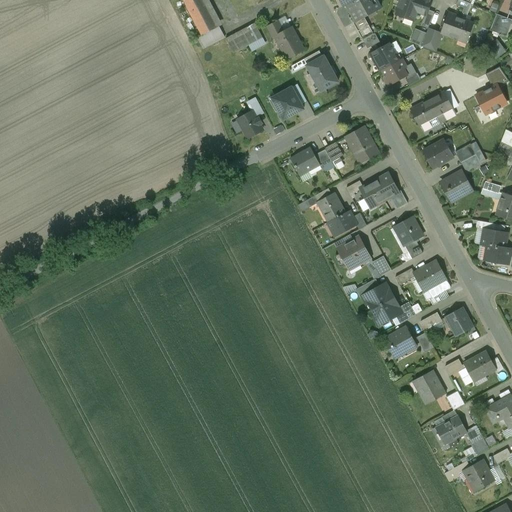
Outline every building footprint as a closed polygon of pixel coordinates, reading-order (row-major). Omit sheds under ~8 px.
[(219,27),(204,0),(184,0),(202,35),(219,27)] [(356,0),(347,5),(356,21),(356,22),(365,17),(381,8),(376,0),(356,0)] [(401,0),(396,15),(413,21),(417,12),(421,0),(401,0)] [(432,1),(429,0),(421,0),(417,12),(425,15),(426,16),(428,10),(432,1)] [(471,4),(461,0),(458,0),(456,5),(469,10),(471,4)] [(428,10),(426,16),(425,15),(421,26),(428,29),(435,13),(428,10)] [(462,17),(449,12),(441,33),(459,39),(460,36),(467,38),(466,42),(467,42),(474,23),(462,19),(462,17)] [(508,18),(496,14),(490,30),(502,35),(508,18)] [(374,34),(365,17),(356,22),(356,21),(354,23),(363,40),(374,34)] [(278,21),(267,26),(274,38),(276,36),(275,36),(275,35),(284,31),(278,21)] [(255,23),(226,38),(233,53),(263,37),(255,23)] [(219,27),(202,35),(197,37),(203,48),(225,37),(221,29),(220,29),(219,27)] [(284,31),(275,36),(276,36),(288,59),(304,50),(292,27),(284,31)] [(416,28),(411,41),(423,46),(428,32),(416,28)] [(374,34),(363,40),(368,49),(380,42),(375,33),(374,34)] [(389,45),(371,55),(380,72),(382,71),(401,60),(398,54),(395,55),(389,45)] [(495,45),(488,50),(492,55),(499,50),(495,45)] [(319,51),(304,59),(307,65),(323,56),(319,51)] [(307,65),(306,65),(311,73),(316,83),(311,85),(316,94),(339,82),(324,55),(323,56),(307,65)] [(401,60),(382,71),(385,77),(385,79),(388,86),(406,76),(407,79),(417,74),(411,64),(406,67),(403,63),(401,60)] [(492,88),(497,85),(498,87),(509,82),(499,67),(486,75),(492,88)] [(311,73),(306,76),(311,85),(316,83),(311,73)] [(417,74),(407,79),(406,80),(409,86),(421,80),(417,74)] [(492,88),(476,96),(486,115),(493,111),(493,112),(500,109),(500,107),(507,104),(505,99),(498,87),(497,85),(492,88)] [(292,87),(275,97),(278,102),(275,104),(284,120),(304,110),(292,87)] [(444,92),(411,109),(420,126),(437,117),(444,113),(453,109),(444,92)] [(264,114),(256,98),(247,103),(252,113),(253,112),(256,118),(264,114)] [(252,113),(238,120),(248,138),(263,130),(260,125),(262,124),(259,119),(257,120),(256,118),(253,112),(252,113)] [(444,113),(437,117),(440,123),(447,119),(444,113)] [(364,127),(346,137),(361,163),(378,153),(364,127)] [(511,138),(504,135),(501,142),(511,147),(511,138)] [(443,139),(423,151),(433,168),(453,157),(443,139)] [(336,142),(325,148),(326,149),(332,161),(344,155),(336,142)] [(511,147),(501,142),(498,150),(511,156),(511,147)] [(470,144),(455,152),(461,162),(476,154),(470,144)] [(311,147),(290,158),(299,175),(307,171),(308,173),(320,166),(321,165),(315,155),(311,147)] [(326,149),(315,155),(321,165),(320,166),(321,168),(332,161),(326,149)] [(476,154),(461,162),(467,173),(482,165),(476,154)] [(462,171),(441,183),(451,202),(472,190),(462,171)] [(389,173),(364,187),(364,188),(360,190),(370,208),(389,197),(399,192),(399,191),(389,173)] [(360,180),(347,188),(351,195),(360,190),(360,189),(364,187),(360,180)] [(501,186),(486,181),(483,189),(499,194),(501,186)] [(329,188),(316,195),(319,201),(332,194),(329,188)] [(401,190),(399,191),(399,192),(389,197),(396,209),(408,203),(401,190)] [(319,201),(317,202),(317,203),(318,203),(325,214),(325,215),(328,213),(331,220),(346,212),(340,200),(337,201),(333,193),(319,201)] [(511,195),(503,193),(497,215),(511,219),(511,195)] [(316,195),(307,200),(310,206),(310,207),(317,203),(317,202),(319,201),(316,195)] [(307,200),(298,205),(301,210),(310,206),(307,200)] [(346,212),(331,220),(328,222),(333,231),(334,230),(339,232),(340,234),(357,225),(357,224),(353,217),(350,210),(346,212)] [(360,213),(353,217),(357,224),(357,225),(359,229),(367,225),(360,213)] [(413,217),(398,225),(404,236),(400,238),(405,246),(416,240),(423,237),(413,217)] [(506,225),(477,220),(476,228),(484,229),(504,232),(506,225)] [(504,232),(484,229),(482,244),(487,245),(485,260),(508,264),(511,248),(505,247),(507,233),(504,232)] [(350,234),(335,243),(338,248),(353,240),(350,234)] [(338,248),(337,249),(348,268),(359,262),(360,264),(371,258),(359,236),(353,240),(338,248)] [(416,240),(405,246),(412,259),(423,253),(416,240)] [(384,256),(373,262),(380,276),(392,270),(384,256)] [(359,262),(348,268),(351,274),(362,267),(360,264),(359,262)] [(415,274),(414,275),(416,277),(423,292),(427,290),(432,299),(451,289),(446,279),(437,262),(436,262),(437,263),(429,267),(428,267),(415,274)] [(412,269),(395,278),(400,286),(416,277),(414,275),(415,274),(412,269)] [(376,279),(358,288),(362,296),(369,293),(380,286),(376,279)] [(355,284),(343,287),(347,294),(358,288),(355,284)] [(380,286),(369,293),(371,298),(370,304),(376,315),(382,317),(384,322),(398,314),(401,313),(399,309),(385,284),(380,286)] [(410,304),(399,309),(401,313),(398,314),(402,322),(416,315),(410,304)] [(463,307),(446,317),(456,336),(473,327),(463,307)] [(437,312),(421,321),(421,322),(420,323),(425,330),(442,321),(437,312)] [(407,327),(385,339),(395,358),(417,346),(407,327)] [(426,332),(417,337),(425,353),(434,348),(426,332)] [(487,351),(464,363),(465,364),(466,367),(474,381),(496,369),(487,351)] [(459,359),(445,366),(445,367),(445,368),(450,376),(466,367),(465,364),(462,365),(459,359)] [(433,370),(413,381),(426,404),(445,393),(433,370)] [(458,391),(446,397),(454,410),(455,410),(465,404),(458,391)] [(486,408),(486,409),(494,423),(504,417),(510,428),(511,426),(511,398),(510,395),(495,404),(486,408)] [(492,398),(483,403),(486,408),(495,404),(492,398)] [(454,410),(442,417),(446,423),(458,416),(455,410),(454,410)] [(446,423),(438,427),(443,436),(445,435),(449,442),(466,432),(466,431),(458,416),(446,423)] [(476,425),(466,431),(466,432),(471,440),(469,441),(477,455),(489,449),(476,425)] [(507,448),(493,456),(498,464),(511,456),(507,448)] [(470,466),(463,470),(464,471),(475,491),(494,480),(483,459),(470,466)] [(467,461),(445,473),(449,482),(461,476),(459,473),(464,471),(463,470),(470,466),(467,461)]
